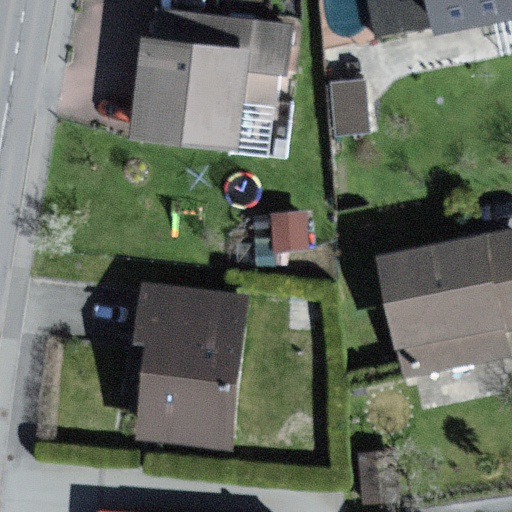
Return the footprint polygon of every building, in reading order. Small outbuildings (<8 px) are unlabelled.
[(511,0),(368,0),(375,35),(511,14),(511,0)] [(287,77),(295,24),(163,10),(160,39),(141,37),(130,138),(239,150),(250,72),(287,77)] [(367,80),(332,83),(337,136),(371,133),(367,80)] [(320,217),(283,217),(283,252),(320,252),(320,217)] [(511,233),(379,257),(400,376),(499,359),(494,335),(511,332),(511,233)] [(250,296),(141,285),(135,342),(149,344),(139,441),(234,450),(250,296)] [(397,451),(358,453),(361,510),(399,508),(397,451)]
